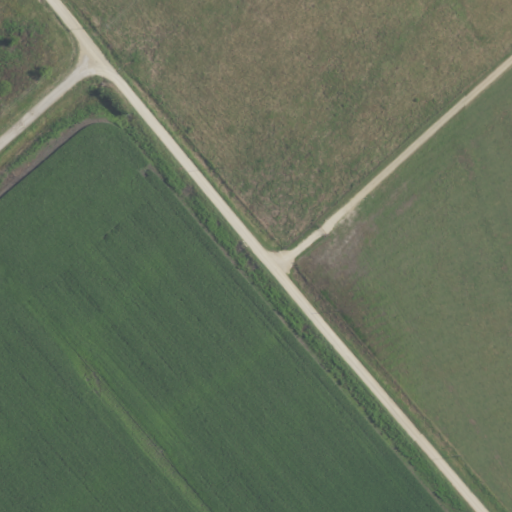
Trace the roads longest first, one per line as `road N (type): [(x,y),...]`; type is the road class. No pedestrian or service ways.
road 1 (residential): [(486,511),(52,0)]
road 2 (residential): [(0,145),(99,58)]
